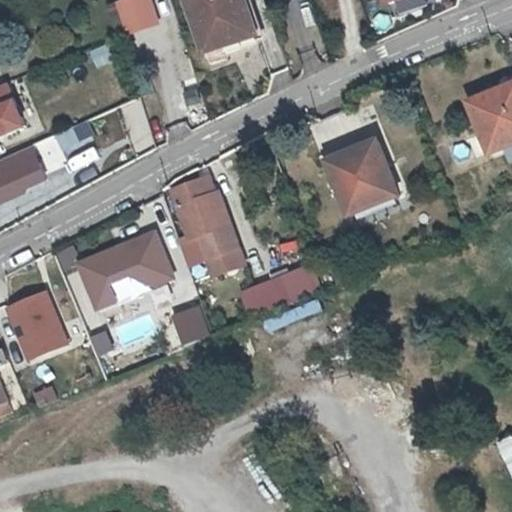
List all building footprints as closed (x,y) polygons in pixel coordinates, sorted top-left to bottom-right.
[(151,0),(125,0),(121,2),(132,34),(160,24),(151,0)] [(238,33),(226,0),(192,0),(212,54),(237,46),(233,35),(238,33)] [(226,0),(238,33),(260,26),(250,0),(226,0)] [(238,33),(241,44),(264,36),(260,26),(238,33)] [(233,35),(237,46),(241,44),(238,33),(233,35)] [(0,87),(0,135),(28,124),(12,83),(0,87)] [(511,147),(511,87),(473,102),(493,155),(511,147)] [(45,159),(86,142),(79,127),(39,144),(45,159)] [(360,148),(362,155),(334,168),(353,215),(403,193),(382,138),(360,148)] [(0,201),(28,189),(27,186),(48,176),(34,144),(0,158),(0,179),(1,181),(0,181),(0,201)] [(218,177),(202,183),(209,197),(223,192),(218,177)] [(197,242),(189,244),(194,262),(212,256),(212,257),(242,247),(223,192),(209,197),(202,183),(179,191),(197,242)] [(161,231),(86,262),(104,306),(121,299),(114,281),(139,271),(162,282),(179,275),(161,231)] [(242,247),(212,257),(218,274),(248,263),(242,247)] [(319,294),(309,268),(244,294),(255,320),(319,294)] [(50,291),(12,307),(33,358),(70,342),(50,291)] [(214,333),(205,306),(179,314),(188,341),(214,333)] [(109,330),(94,336),(102,355),(117,349),(109,330)] [(0,406),(13,401),(0,372),(15,366),(9,350),(0,353),(0,406)] [(13,401),(0,406),(0,417),(17,411),(13,401)] [(511,438),(500,444),(511,469),(511,438)]
